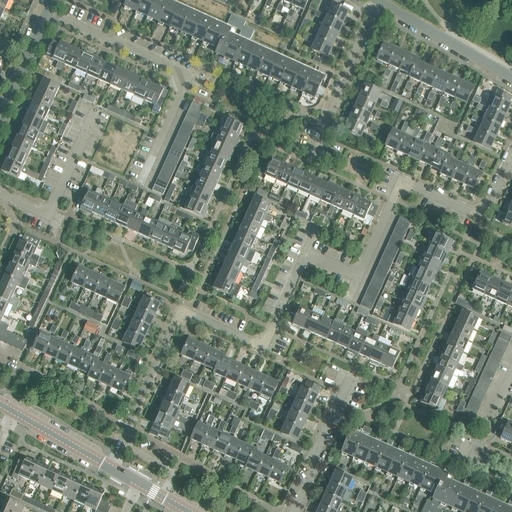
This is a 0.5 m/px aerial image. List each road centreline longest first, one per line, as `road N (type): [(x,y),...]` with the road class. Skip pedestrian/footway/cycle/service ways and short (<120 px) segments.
road 1 (residential): [(110,469),(181,306),(260,340),(306,242)]
road 2 (residential): [(140,184),(184,72),(44,15)]
road 3 (residential): [(359,265),(398,186),(408,181),(480,215),(511,144)]
road 4 (residential): [(0,192),(50,216),(94,107)]
road 5 (residential): [(511,78),(372,3)]
road 6 (residential): [(511,470),(474,453),(474,435),(511,351)]
road 7 (residential): [(311,138),(372,3)]
road 8 (residential): [(288,511),(343,381)]
